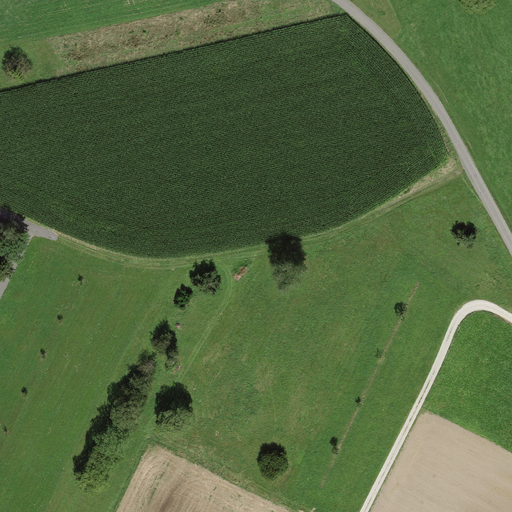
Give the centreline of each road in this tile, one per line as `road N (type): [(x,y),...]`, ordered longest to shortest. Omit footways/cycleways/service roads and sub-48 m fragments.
road 1 (track): [(475,169),(318,249),(131,267),(58,238)]
road 2 (unclassified): [(511,244),(414,63),(344,0)]
road 3 (track): [(362,511),(454,325),(470,308),(511,319)]
road 4 (track): [(360,231),(436,273),(470,308)]
